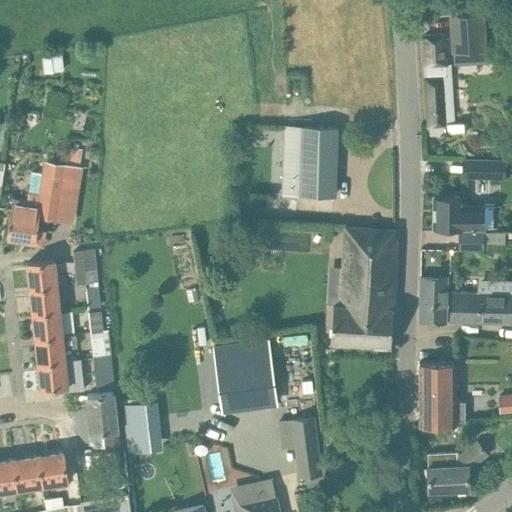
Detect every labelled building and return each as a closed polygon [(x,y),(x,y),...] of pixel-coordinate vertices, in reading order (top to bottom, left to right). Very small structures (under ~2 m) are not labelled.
[(449,16),(451,52),(486,50),(484,14),(449,16)] [(498,27),(511,27),(511,14),(498,15),(498,27)] [(446,63),(444,33),(422,35),(424,64),(429,64),(429,78),(425,78),(429,133),(467,131),(466,121),(454,121),(451,63),(446,63)] [(43,71),(64,69),(62,51),(41,53),(43,71)] [(283,123),(280,193),(336,195),(338,125),(283,123)] [(80,164),(82,149),(67,146),(64,162),(43,159),(39,193),(28,191),(27,200),(12,198),(7,235),(9,236),(8,240),(19,242),(20,237),(35,239),(39,216),(74,222),(83,165),(80,164)] [(496,157),(462,157),(462,178),(497,178),(496,157)] [(485,203),(464,203),(464,195),(432,195),(432,227),(494,228),(494,204),(485,204),(485,203)] [(511,229),(458,230),(458,250),(483,250),(483,243),(505,243),(505,237),(511,237),(511,229)] [(327,302),(333,303),(330,342),(390,345),(393,308),(396,239),(395,239),(395,244),(342,241),(340,265),(331,264),(327,302)] [(85,282),(97,281),(94,247),(73,250),(76,283),(85,282)] [(29,287),(57,284),(55,258),(26,261),(29,287)] [(420,275),(419,320),(446,321),(447,275),(420,275)] [(449,289),(449,322),(511,323),(511,277),(477,277),(477,290),(449,289)] [(97,281),(85,282),(87,307),(100,306),(97,281)] [(29,287),(32,312),(60,309),(57,284),(29,287)] [(60,309),(32,312),(34,337),(63,334),(60,309)] [(90,331),(106,330),(106,329),(103,329),(101,310),(88,311),(90,331)] [(106,330),(90,331),(93,356),(109,355),(106,330)] [(66,359),(64,347),(77,346),(76,333),(63,334),(34,337),(37,362),(81,358),(81,357),(66,359)] [(269,337),(213,345),(221,403),(277,395),(269,337)] [(97,389),(112,387),(109,355),(93,356),(97,389)] [(81,358),(37,362),(40,388),(68,385),(69,390),(84,388),(81,358)] [(419,362),(419,425),(455,425),(455,420),(464,420),(464,400),(455,400),(455,362),(419,362)] [(94,446),(118,443),(112,391),(89,394),(94,446)] [(511,393),(497,395),(499,412),(511,411),(511,393)] [(147,403),(123,405),(128,449),(152,447),(147,403)] [(299,476),(311,474),(321,473),(314,414),(292,417),(299,476)] [(467,470),(488,453),(477,438),(457,454),(457,451),(428,453),(428,466),(427,466),(428,489),(468,486),(467,470)] [(37,454),(42,484),(68,480),(63,450),(37,454)] [(37,454),(13,457),(17,488),(42,484),(37,454)] [(13,457),(0,459),(0,490),(17,488),(13,457)] [(235,511),(278,511),(271,478),(237,486),(241,503),(234,505),(235,511)] [(114,511),(112,497),(80,501),(81,511),(129,511),(130,511),(129,511),(114,511)] [(46,511),(69,511),(68,503),(46,508),(46,511)]
